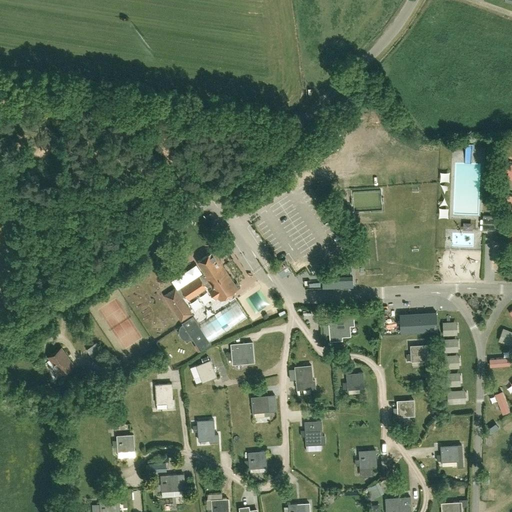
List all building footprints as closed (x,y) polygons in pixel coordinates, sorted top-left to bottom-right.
[(344,190),(346,197),(353,195),(351,188),(344,190)] [(492,230),(493,217),(483,217),(483,230),(492,230)] [(229,244),(219,250),(224,260),(235,254),(229,244)] [(222,266),(213,252),(198,261),(206,273),(201,277),(200,276),(177,290),(175,288),(164,295),(181,321),(182,322),(182,323),(183,325),(181,326),(180,329),(180,331),(180,334),(183,337),(185,338),(187,339),(190,339),(192,338),(200,350),(211,343),(210,342),(241,322),(230,305),(199,325),(193,315),(192,316),(191,315),(192,314),(181,298),(186,295),(189,299),(211,285),(213,288),(209,290),(215,299),(219,297),(221,300),(239,289),(223,265),(222,266)] [(344,270),(363,262),(359,254),(341,262),(344,270)] [(274,266),(278,271),(290,265),(286,259),(274,266)] [(319,284),(324,276),(318,273),(313,281),(319,284)] [(264,292),(248,299),(255,316),(271,308),(264,292)] [(127,352),(146,340),(121,300),(102,311),(127,352)] [(436,312),(400,314),(401,333),(438,330),(436,312)] [(330,337),(347,336),(345,320),(329,322),(330,337)] [(231,344),(233,364),(255,362),(253,342),(244,343),(245,345),(237,346),(237,344),(231,344)] [(411,361),(427,360),(427,345),(410,345),(411,361)] [(48,357),(60,374),(73,365),(61,348),(48,357)] [(511,364),(511,356),(492,357),(492,365),(511,364)] [(196,366),(202,382),(217,377),(210,360),(196,366)] [(295,367),(296,382),(297,390),(315,388),(315,380),(313,380),(311,365),(295,367)] [(348,389),(364,388),(363,373),(347,374),(348,389)] [(465,385),(464,377),(453,378),(453,386),(465,385)] [(174,399),(173,399),(171,383),(155,385),(156,400),(157,405),(166,404),(166,407),(175,406),(174,399)] [(505,390),(498,392),(504,413),(511,411),(505,390)] [(275,396),(268,396),(251,398),(253,413),(276,411),(275,396)] [(398,416),(414,415),(414,400),(397,400),(398,416)] [(216,435),(214,419),(198,420),(199,436),(216,435)] [(305,422),(306,438),(306,445),(325,444),(325,436),(322,436),(321,421),(305,422)] [(498,428),(488,432),(494,446),(504,442),(498,428)] [(119,451),(135,450),(134,434),(118,436),(119,451)] [(462,445),(457,445),(441,446),(442,462),(457,461),(458,467),(463,467),(462,445)] [(360,467),(377,466),(376,450),(359,451),(360,467)] [(250,468),(266,467),(265,451),(249,453),(250,468)] [(499,462),(491,467),(495,472),(502,467),(499,462)] [(499,479),(508,473),(504,467),(495,473),(499,479)] [(185,473),(178,474),(162,475),(163,491),(186,489),(185,473)] [(500,501),(510,495),(502,483),(492,489),(500,501)] [(411,511),(410,497),(406,497),(386,498),(386,511),(411,511)] [(120,511),(120,499),(117,499),(100,500),(101,511),(120,511)] [(213,511),(230,511),(229,499),(213,500),(213,511)] [(461,511),(461,502),(458,502),(442,503),(442,511),(461,511)] [(289,511),(305,511),(305,503),(289,504),(289,511)]
